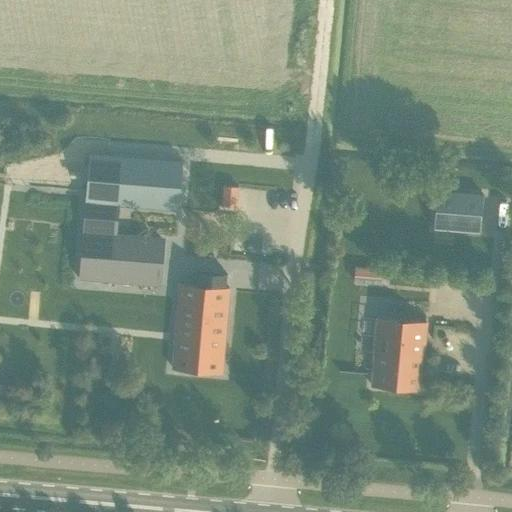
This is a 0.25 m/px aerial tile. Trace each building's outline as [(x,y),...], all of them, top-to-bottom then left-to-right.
[(89,153),(79,279),(161,285),(165,243),(116,239),(119,204),(179,209),(183,161),(89,153)] [(438,190),(435,229),(481,232),(481,231),(511,233),(511,226),(511,195),(483,194),(438,190)] [(266,266),(267,232),(205,229),(203,264),(266,266)] [(355,267),(355,275),(369,276),(369,268),(355,267)] [(180,282),(173,369),(221,373),(228,286),(226,286),(227,272),(196,270),(195,283),(180,282)] [(426,322),(378,318),(372,386),(420,390),(426,322)]
